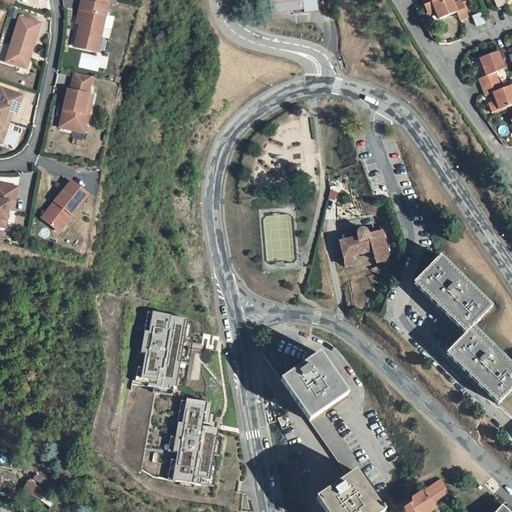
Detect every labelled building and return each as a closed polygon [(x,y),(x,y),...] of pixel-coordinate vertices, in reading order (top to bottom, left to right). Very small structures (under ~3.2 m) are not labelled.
[(107,6),(84,1),(81,0),(77,17),(81,17),(80,23),(75,47),(97,52),(107,6)] [(319,11),(317,0),(269,0),(272,15),(304,10),(305,13),(319,11)] [(463,20),(469,18),(462,0),(454,3),(452,0),(437,0),(424,5),(428,14),(436,11),(440,20),(457,13),(460,21),(463,20)] [(476,27),(485,23),(481,13),(472,17),(476,27)] [(106,16),(104,29),(111,31),(113,17),(106,16)] [(41,23),(20,17),(6,62),(17,66),(17,63),(25,66),(29,54),(31,55),(41,23)] [(511,56),(510,57),(506,49),(498,52),(504,69),(511,66),(511,56)] [(498,52),(480,59),(487,76),(478,79),(479,82),(482,88),(499,81),(496,73),(504,69),(498,52)] [(25,66),(17,63),(17,66),(24,68),(27,69),(31,55),(29,54),(25,66)] [(92,77),(75,73),(71,91),(68,90),(64,110),(69,111),(66,122),(86,126),(93,96),(88,95),(92,77)] [(97,79),(92,77),(88,95),(93,96),(97,79)] [(492,114),(511,105),(511,89),(511,86),(502,89),(499,81),(482,88),(484,94),(485,97),(494,93),(496,101),(488,104),(492,114)] [(23,95),(0,88),(0,128),(2,129),(9,110),(13,111),(17,113),(23,95)] [(13,111),(9,110),(2,129),(0,128),(0,141),(2,143),(6,131),(13,111)] [(69,111),(64,110),(60,128),(65,129),(84,133),(86,126),(66,122),(69,111)] [(46,213),(38,222),(46,229),(57,215),(67,223),(89,195),(71,181),(55,202),(56,203),(52,209),(46,213)] [(18,187),(0,184),(0,219),(7,221),(9,210),(10,203),(15,203),(18,187)] [(55,202),(46,213),(52,209),(56,203),(55,202)] [(57,215),(46,229),(56,236),(67,223),(57,215)] [(390,259),(382,231),(369,235),(368,233),(367,231),(365,230),(363,229),(361,230),(359,231),(358,233),(358,236),(358,238),(339,242),(345,268),(355,266),(352,256),(374,250),(378,263),(390,259)] [(511,363),(474,326),(493,306),(441,256),(413,284),(466,335),(446,355),(498,405),(500,403),(511,390),(511,363)] [(148,310),(137,381),(178,389),(190,318),(148,310)] [(323,413),(350,395),(321,353),(295,371),(274,342),(260,352),(281,381),(310,423),(348,477),(316,499),(324,511),(384,511),(356,471),(361,468),(323,413)] [(212,402),(186,397),(173,480),(212,486),(220,428),(208,426),(212,402)] [(288,414),(278,418),(282,429),(292,425),(288,414)] [(32,473),(30,481),(44,486),(46,478),(32,473)] [(28,480),(22,489),(36,498),(42,488),(28,480)] [(427,500),(446,488),(441,481),(422,494),(427,500)] [(406,511),(428,511),(425,505),(419,508),(417,503),(405,510),(406,511)]
